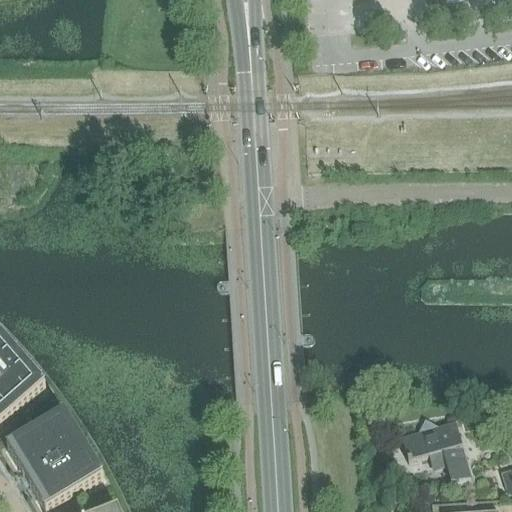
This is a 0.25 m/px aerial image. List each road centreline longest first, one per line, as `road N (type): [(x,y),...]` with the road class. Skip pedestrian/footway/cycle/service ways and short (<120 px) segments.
road 1 (tertiary): [(278,511),(258,199)]
road 2 (unclassified): [(258,199),(511,191)]
road 3 (tertiary): [(258,199),(244,0)]
